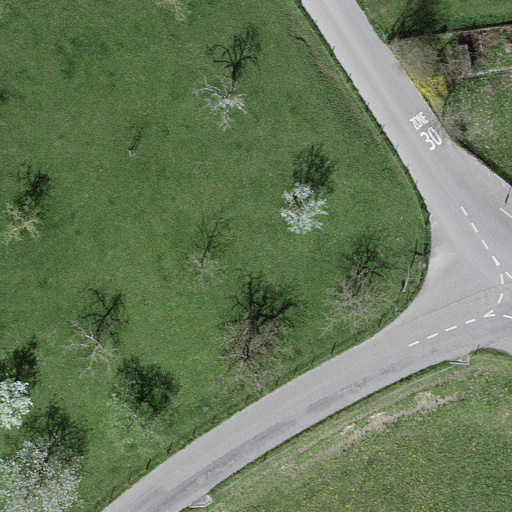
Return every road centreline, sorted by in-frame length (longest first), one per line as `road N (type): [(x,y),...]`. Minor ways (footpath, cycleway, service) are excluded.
road 1 (unclassified): [(510,300),(383,354),(266,421),(146,511)]
road 2 (unclassified): [(510,300),(425,146),(326,0)]
